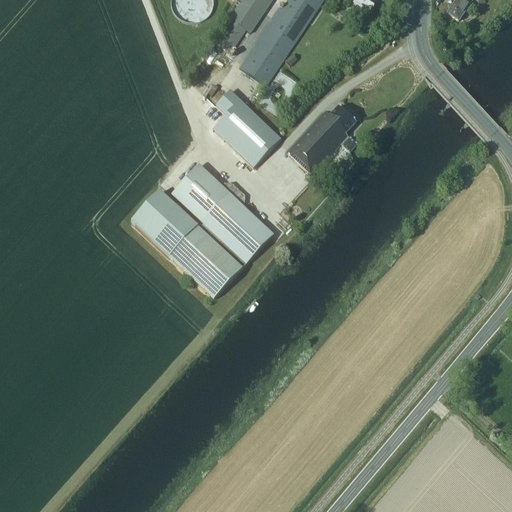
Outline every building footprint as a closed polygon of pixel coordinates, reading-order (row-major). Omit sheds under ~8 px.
[(189,16),(210,17),(210,0),(195,0),(196,2),(189,1),(189,16)] [(244,0),(214,45),(229,56),(245,32),(251,36),(274,0),(244,0)] [(252,54),(277,71),(325,0),(288,0),(281,11),(278,9),(270,21),(273,23),(252,54)] [(376,4),(370,0),(357,0),(353,6),(368,16),(376,4)] [(457,0),(447,14),(458,22),(474,1),(483,7),(485,4),(480,0),(457,0)] [(292,56),(284,63),(289,69),(297,62),(292,56)] [(446,106),(446,107),(447,108),(448,108),(449,107),(450,107),(466,92),(466,91),(467,90),(467,89),(466,88),(465,89),(464,89),(447,104),(447,105),(446,106)] [(280,141),(229,94),(215,109),(226,118),(212,133),(253,171),(280,141)] [(348,155),(351,152),(356,147),(344,136),(355,125),(338,108),(329,117),(324,113),(285,155),(312,180),(339,151),(337,150),(340,147),(348,155)] [(464,126),(464,127),(465,127),(466,127),(467,127),(467,126),(484,111),(484,110),(485,109),(485,108),(484,108),(483,108),(482,108),(465,123),(464,124),(464,126)] [(169,260),(213,301),(273,237),(198,168),(171,197),(201,226),(197,230),(169,260)] [(132,226),(168,260),(197,230),(160,195),(132,226)] [(273,211),(270,214),(282,224),(285,220),(273,211)]
